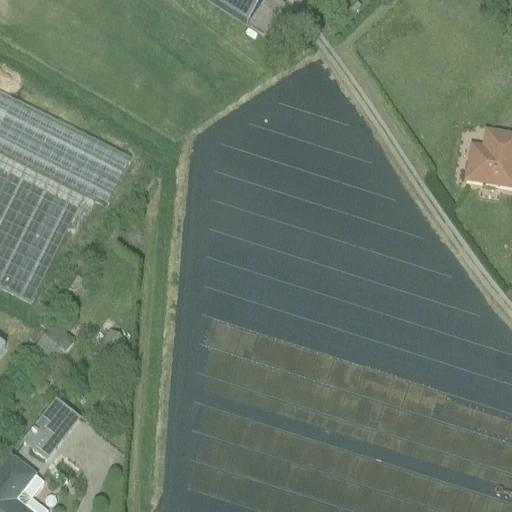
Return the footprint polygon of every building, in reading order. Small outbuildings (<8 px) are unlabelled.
[(267,1),(265,0),(199,0),(248,31),(267,1)] [(267,1),(248,31),(263,41),(282,11),(267,1)] [(129,164),(0,98),(0,291),(30,307),(84,199),(106,210),(129,164)] [(511,142),(485,138),(480,169),(468,167),(465,188),(511,195),(511,190),(511,182),(511,178),(511,142)] [(54,330),(32,358),(52,373),(74,345),(54,330)] [(109,336),(94,356),(108,367),(124,347),(109,336)] [(58,407),(25,447),(47,465),(80,424),(58,407)] [(12,464),(0,478),(0,511),(38,511),(31,506),(44,490),(12,464)]
